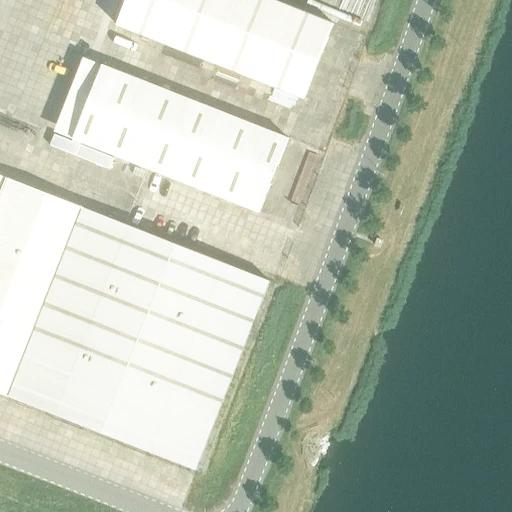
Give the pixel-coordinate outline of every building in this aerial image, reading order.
[(333,24),(271,0),(127,0),(117,25),(303,99),(333,24)] [(72,139),(86,145),(258,213),(287,138),(101,65),(72,139)] [(0,268),(32,188),(9,179),(0,175),(0,268)] [(0,393),(37,408),(111,219),(84,209),(32,188),(0,268),(0,393)] [(37,408),(116,439),(190,251),(111,219),(37,408)] [(116,439),(197,470),(270,282),(190,251),(116,439)]
